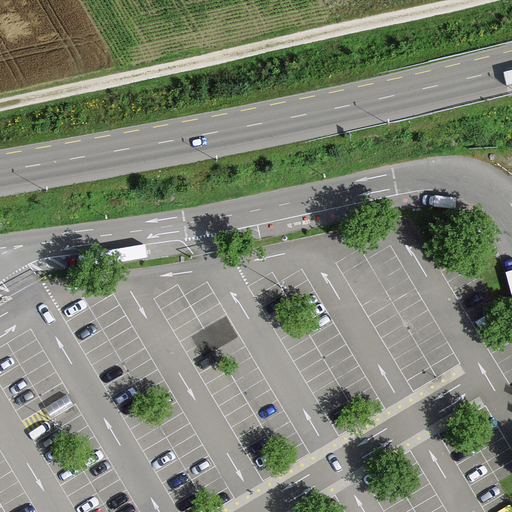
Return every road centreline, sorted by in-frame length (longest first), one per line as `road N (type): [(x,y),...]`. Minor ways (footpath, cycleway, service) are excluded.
road 1 (unclassified): [(511,199),(463,172),(441,173),(193,221),(0,247)]
road 2 (secondary): [(0,172),(511,67)]
road 3 (track): [(0,107),(473,0)]
